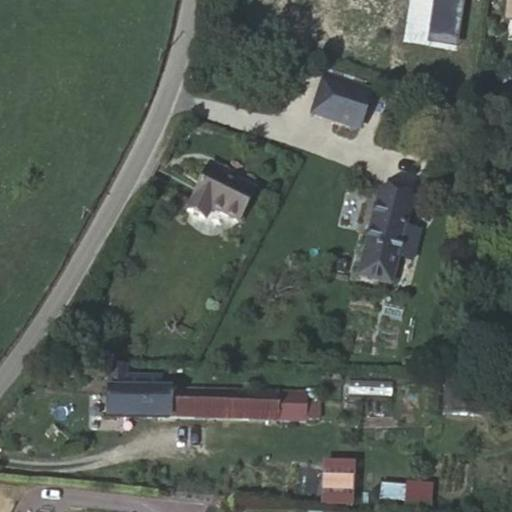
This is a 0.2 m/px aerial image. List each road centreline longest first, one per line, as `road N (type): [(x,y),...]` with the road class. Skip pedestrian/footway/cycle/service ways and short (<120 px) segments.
road 1 (tertiary): [(191,0),(179,71),(0,381)]
road 2 (unknown): [(0,464),(235,477)]
